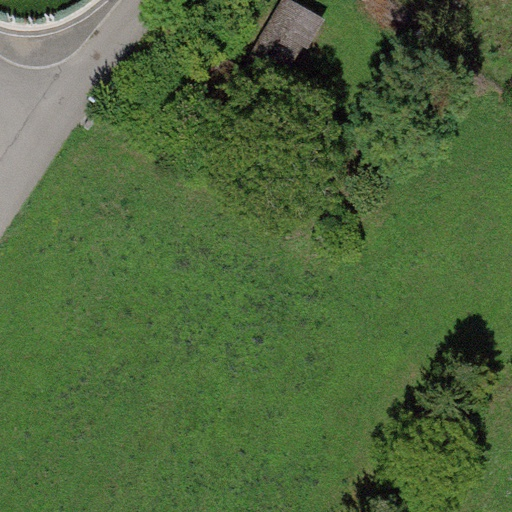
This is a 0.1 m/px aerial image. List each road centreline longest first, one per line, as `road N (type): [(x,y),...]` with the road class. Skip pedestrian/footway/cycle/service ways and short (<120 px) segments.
road 1 (residential): [(156,0),(63,115)]
road 2 (residential): [(63,115),(0,220)]
